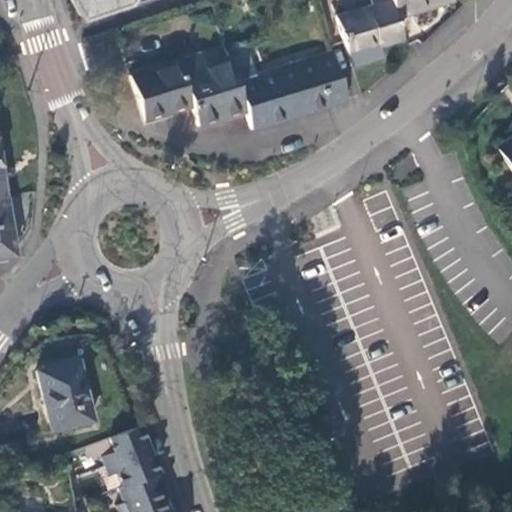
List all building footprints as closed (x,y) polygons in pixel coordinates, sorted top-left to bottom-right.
[(73,0),(86,22),(135,5),(138,0),(73,0)] [(343,54),(396,38),(389,18),(383,0),(365,0),(367,5),(331,17),(343,54)] [(383,0),(389,18),(445,1),(444,0),(383,0)] [(295,113),(342,99),(337,84),(328,52),(282,66),(295,113)] [(195,127),(243,112),(231,71),(226,57),(203,64),(200,55),(176,63),(189,107),(195,127)] [(143,121),(189,107),(176,63),(129,77),(143,121)] [(231,71),(243,112),(247,128),(295,113),(282,66),(253,74),(250,66),(231,71)] [(511,135),(494,146),(511,176),(511,135)] [(0,192),(0,255),(11,254),(2,192),(0,192)] [(77,360),(36,369),(50,429),(91,420),(77,360)] [(168,511),(163,497),(154,474),(156,472),(140,425),(64,451),(67,470),(81,511),(168,511)]
